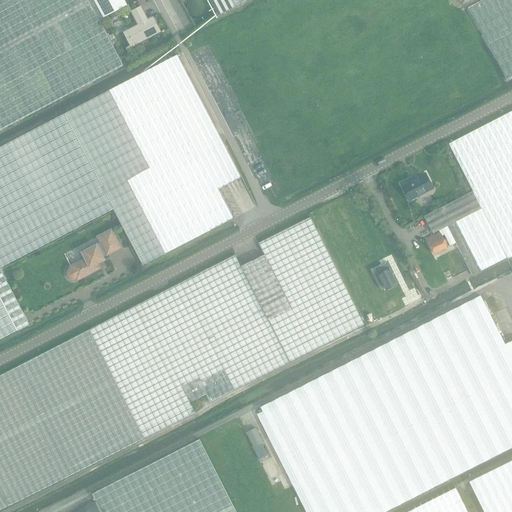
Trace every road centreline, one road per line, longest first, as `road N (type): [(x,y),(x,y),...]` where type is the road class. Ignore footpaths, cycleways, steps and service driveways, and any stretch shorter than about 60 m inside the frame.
road 1 (unclassified): [(46,511),(498,282)]
road 2 (unclassified): [(0,360),(270,220)]
road 3 (unclassified): [(270,220),(157,0)]
road 4 (unclassified): [(366,172),(427,293),(458,278)]
road 5 (unclassified): [(366,172),(511,97)]
